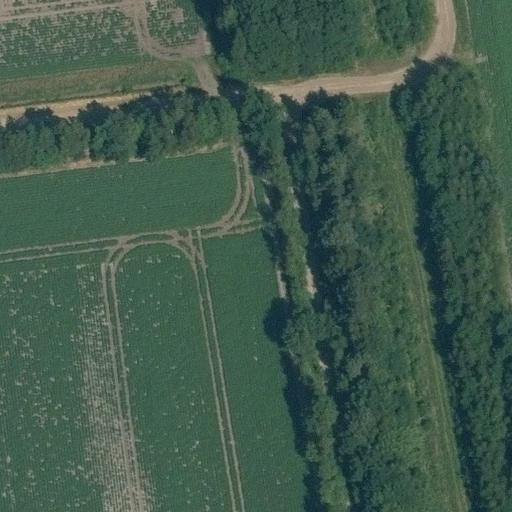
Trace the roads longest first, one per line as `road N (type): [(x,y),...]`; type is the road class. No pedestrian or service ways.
road 1 (track): [(398,68),(393,118),(458,511)]
road 2 (track): [(286,84),(345,511)]
road 3 (track): [(286,84),(0,119)]
road 4 (track): [(444,0),(433,48),(398,68),(286,84)]
